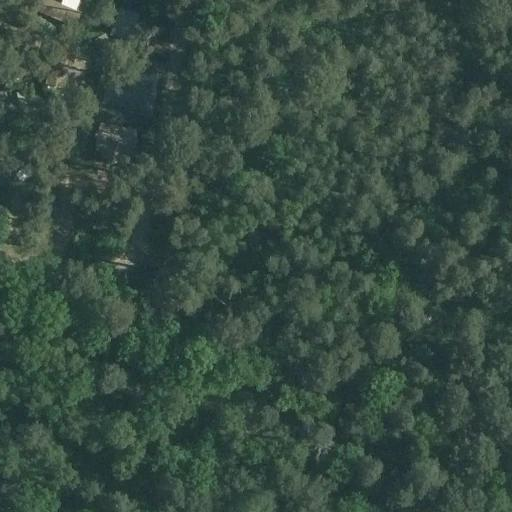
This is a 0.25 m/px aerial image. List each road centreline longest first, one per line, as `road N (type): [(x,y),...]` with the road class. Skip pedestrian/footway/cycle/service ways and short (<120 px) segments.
road 1 (track): [(0,264),(90,272),(127,253),(138,235),(165,107),(180,0)]
road 2 (unknown): [(47,269),(51,122)]
